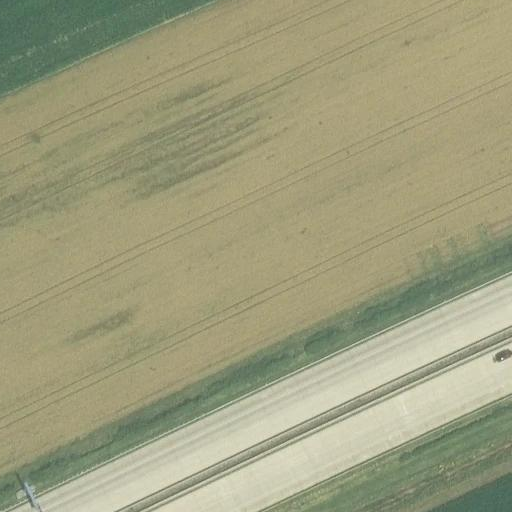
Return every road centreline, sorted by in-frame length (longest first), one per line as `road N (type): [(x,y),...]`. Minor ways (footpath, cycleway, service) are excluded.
road 1 (motorway): [(511,301),(57,511)]
road 2 (motorway): [(207,511),(511,370)]
